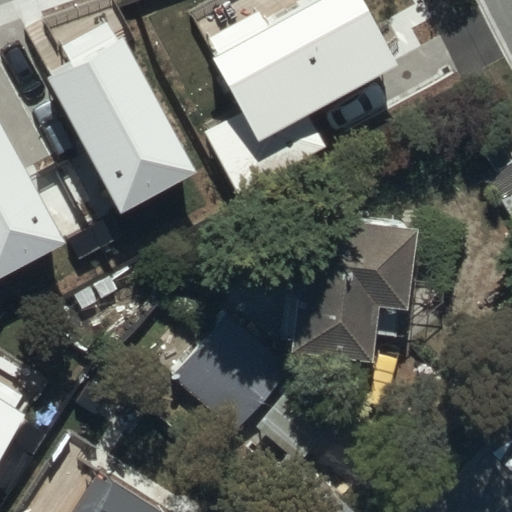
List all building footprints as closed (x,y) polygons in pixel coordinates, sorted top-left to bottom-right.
[(301,0),(211,51),(260,140),(391,68),(353,0),(301,0)] [(121,34),(48,74),(122,209),(195,169),(121,34)] [(0,136),(0,269),(56,239),(0,136)] [(397,223),(289,215),(279,351),(387,359),(397,223)] [(17,310),(0,329),(0,366),(41,403),(77,363),(17,310)] [(163,383),(228,439),(278,381),(212,325),(163,383)] [(288,386),(256,423),(297,459),(330,421),(288,386)] [(0,458),(33,408),(0,387),(0,458)] [(161,511),(100,473),(74,511),(161,511)]
